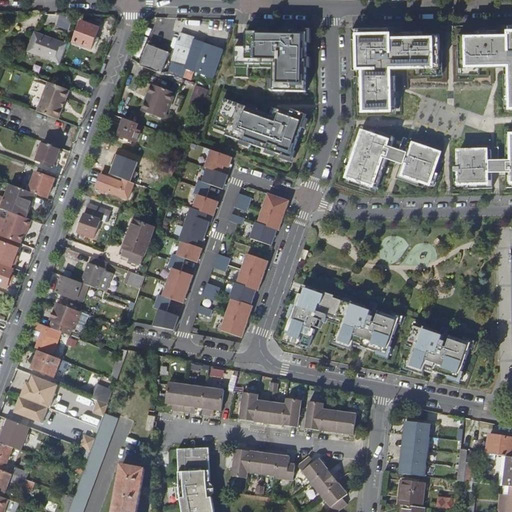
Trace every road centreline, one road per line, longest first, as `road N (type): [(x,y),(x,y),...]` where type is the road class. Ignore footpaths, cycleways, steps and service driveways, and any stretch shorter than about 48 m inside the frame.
road 1 (residential): [(140,1),(0,380)]
road 2 (residential): [(307,199),(238,178),(179,346)]
road 3 (residential): [(165,424),(376,452)]
road 4 (residential): [(307,199),(353,214),(511,211)]
road 5 (residential): [(307,199),(333,122),(331,7)]
road 6 (residential): [(331,7),(511,4)]
road 7 (residential): [(262,353),(259,339),(307,199)]
road 8 (residential): [(511,415),(383,388)]
road 9 (residential): [(383,388),(280,369),(262,353)]
